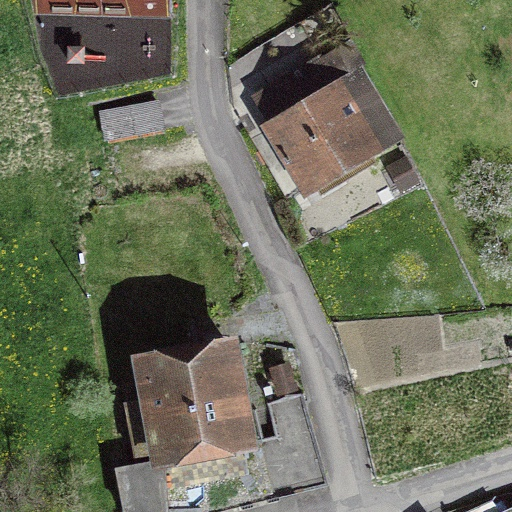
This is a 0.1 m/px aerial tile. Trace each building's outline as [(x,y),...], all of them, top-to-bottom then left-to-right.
[(250,138),(287,202),(376,148),(362,125),(384,112),(363,76),(317,99),(301,71),(254,98),(271,126),(250,138)] [(100,111),(106,139),(162,129),(156,101),(100,111)] [(157,452),(158,460),(166,458),(247,443),(229,346),(141,362),(147,399),(125,403),(135,457),(157,452)] [(511,357),(475,356),(425,372),(443,429),(483,416),(511,417),(511,357)] [(282,467),(319,456),(302,392),(267,403),(282,467)] [(167,511),(166,458),(158,460),(115,469),(124,511),(167,511)] [(511,511),(511,509),(505,511),(497,511),(491,503),(471,511),(511,511)]
